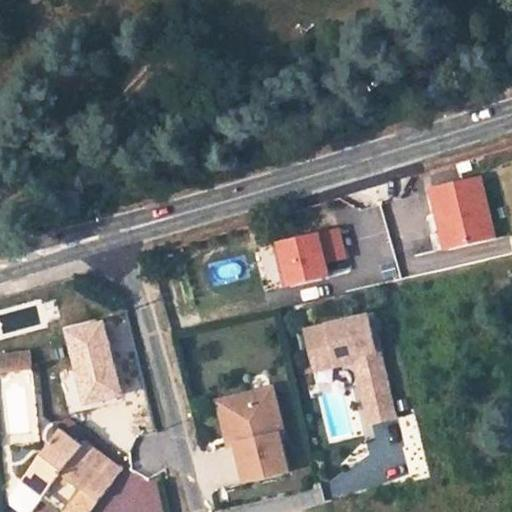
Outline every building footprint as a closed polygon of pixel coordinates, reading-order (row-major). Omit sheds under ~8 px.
[(431,20),(402,2),(381,37),(408,54),(431,20)] [(485,180),(436,189),(447,250),(496,241),(485,180)] [(340,225),(280,239),(290,281),(330,272),(327,262),(324,247),(344,242),(340,225)] [(290,281),(280,239),(275,241),(285,283),(290,281)] [(348,257),(344,242),(324,247),(327,262),(348,257)] [(369,313),(307,327),(314,356),(336,351),(339,362),(357,358),(364,356),(370,381),(362,382),(371,421),(396,415),(378,335),(375,336),(369,313)] [(339,362),(336,351),(314,356),(317,368),(339,362)] [(1,355),(3,373),(33,370),(31,352),(1,355)] [(364,356),(357,358),(362,382),(370,381),(364,356)] [(276,385),(251,391),(253,399),(244,401),(236,413),(242,440),(238,441),(247,479),(291,469),(282,431),(287,430),(276,385)] [(253,399),(251,391),(225,397),(235,442),(238,441),(242,440),(236,413),(244,401),(253,399)] [(89,511),(122,469),(87,442),(83,446),(62,429),(22,481),(15,490),(14,500),(26,508),(36,507),(45,496),(63,474),(83,489),(65,511),(89,511)]
